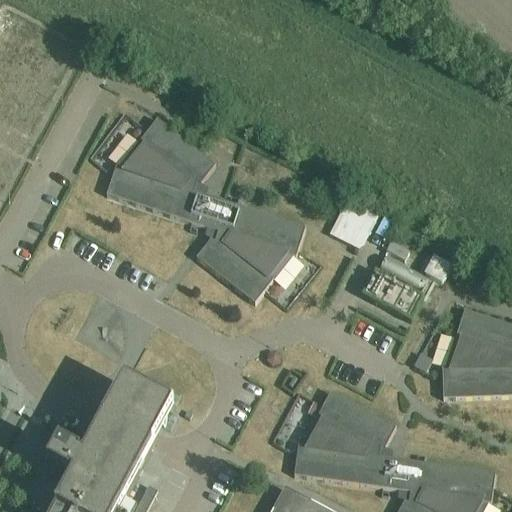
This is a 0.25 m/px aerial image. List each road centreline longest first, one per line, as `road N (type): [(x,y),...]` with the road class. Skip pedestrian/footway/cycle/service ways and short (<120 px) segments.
road 1 (residential): [(16,316),(14,351),(31,381),(78,398),(110,386),(130,358),(132,325),(116,295)]
road 2 (residential): [(228,351),(239,380),(205,445),(206,477),(188,511)]
road 3 (residential): [(116,295),(228,351)]
road 4 (residential): [(116,295),(69,277),(37,289),(16,316)]
